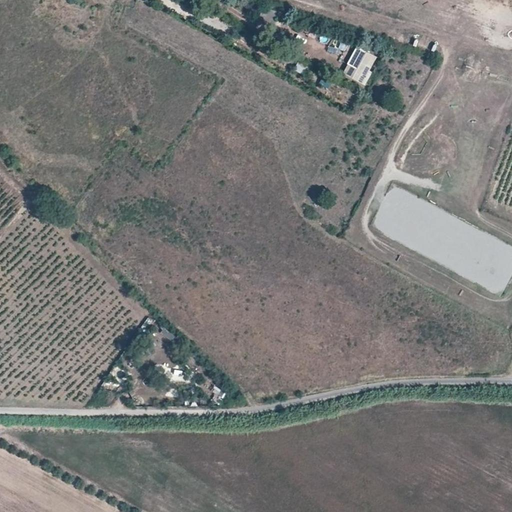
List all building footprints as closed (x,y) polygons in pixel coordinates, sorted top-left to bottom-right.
[(265,8),(259,21),(272,27),(278,13),(265,8)] [(230,35),(233,28),(214,17),(211,24),(230,35)] [(376,58),(357,47),(343,73),(365,85),(372,72),(369,71),(376,58)] [(299,62),(295,72),(304,75),(308,66),(299,62)] [(322,79),(319,85),(329,89),(332,83),(322,79)] [(153,337),(146,350),(161,358),(167,345),(153,337)] [(214,387),(210,393),(221,399),(224,393),(214,387)]
